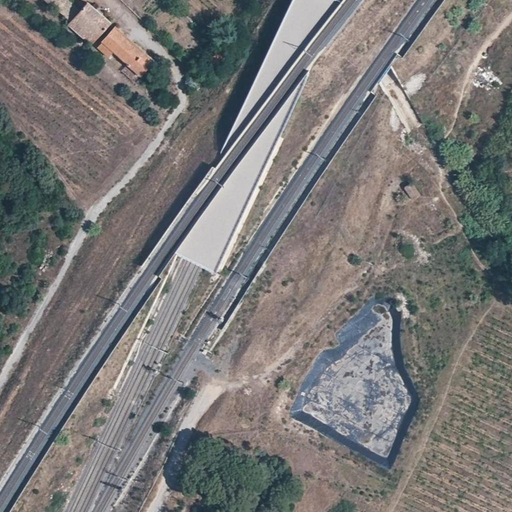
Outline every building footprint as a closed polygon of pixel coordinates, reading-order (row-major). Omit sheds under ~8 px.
[(78,9),(68,0),(50,0),(49,1),(69,19),(78,9)] [(78,9),(69,19),(67,22),(90,44),(109,22),(85,2),(78,9)] [(112,51),(126,63),(121,69),(132,79),(136,75),(138,76),(152,61),(113,26),(100,40),(101,42),(98,46),(107,55),(112,51)] [(238,40),(234,44),(240,51),(244,46),(238,40)] [(216,45),(209,53),(220,65),(230,56),(216,45)] [(231,87),(222,79),(213,89),(221,97),(231,87)] [(412,181),(404,187),(413,200),(421,194),(412,181)]
